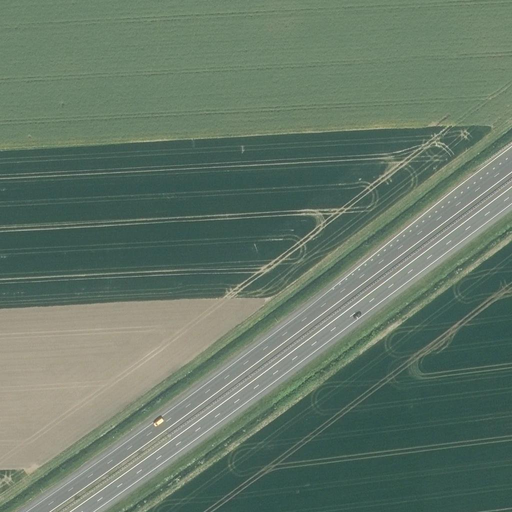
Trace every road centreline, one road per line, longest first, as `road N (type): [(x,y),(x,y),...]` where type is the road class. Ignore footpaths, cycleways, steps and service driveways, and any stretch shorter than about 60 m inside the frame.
road 1 (motorway): [(511,164),(36,511)]
road 2 (motorway): [(79,511),(511,194)]
